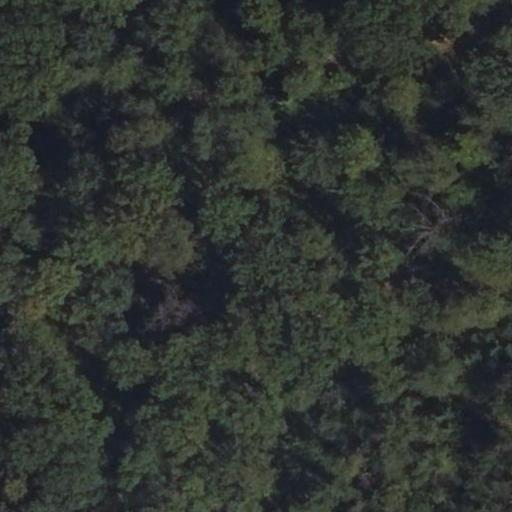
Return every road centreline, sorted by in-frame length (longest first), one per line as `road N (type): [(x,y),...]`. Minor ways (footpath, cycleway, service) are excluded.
road 1 (track): [(0,214),(511,416)]
road 2 (track): [(0,39),(271,0)]
